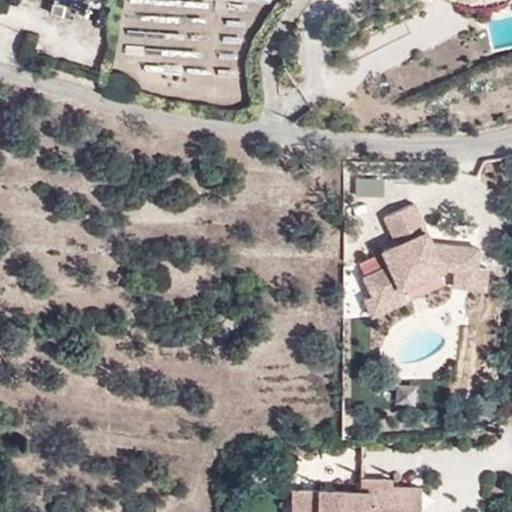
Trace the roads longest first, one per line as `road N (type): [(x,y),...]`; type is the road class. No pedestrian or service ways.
road 1 (unclassified): [(511,140),(411,149),(141,112),(0,70)]
road 2 (unknown): [(264,58),(348,90),(460,34)]
road 3 (track): [(269,126),(264,58),(308,0)]
